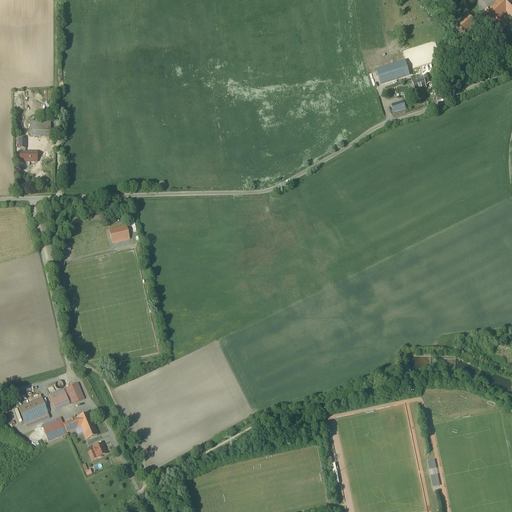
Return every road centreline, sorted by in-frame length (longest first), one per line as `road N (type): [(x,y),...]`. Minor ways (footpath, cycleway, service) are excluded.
road 1 (track): [(67,362),(105,381),(144,462),(145,481),(248,429),(413,383),(459,383),(511,409)]
road 2 (unclassified): [(511,70),(381,125),(260,193),(33,199)]
road 3 (unclassified): [(33,199),(67,362)]
road 4 (track): [(57,149),(55,0)]
